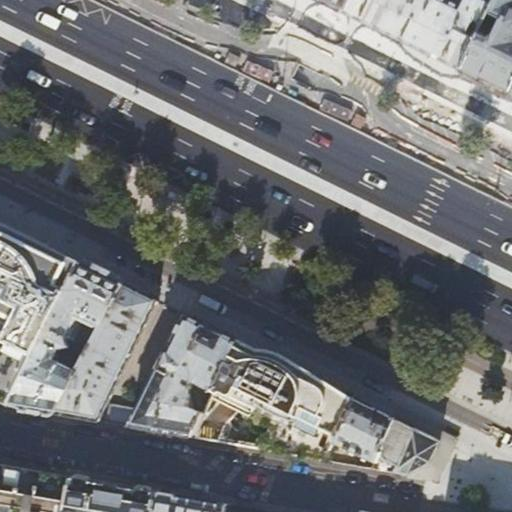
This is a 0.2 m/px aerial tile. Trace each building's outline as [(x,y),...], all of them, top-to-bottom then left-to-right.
[(347,0),(346,3),(369,14),(392,26),(415,37),(439,48),(462,60),(491,0),(347,0)] [(511,0),(491,0),(462,60),(476,67),(498,78),(511,84),(511,0)] [(0,399),(12,406),(84,265),(55,251),(0,223),(0,324),(13,331),(9,339),(5,337),(4,341),(8,343),(0,358),(0,399)] [(84,265),(12,406),(33,409),(56,413),(80,369),(85,359),(87,355),(82,352),(79,357),(77,356),(71,367),(56,359),(61,350),(71,346),(68,338),(79,318),(101,330),(125,285),(84,265)] [(143,294),(125,285),(101,330),(90,350),(87,355),(85,359),(96,365),(91,375),(80,369),(56,413),(194,437),(205,414),(196,410),(192,393),(197,384),(215,393),(239,341),(214,328),(186,315),(139,409),(109,404),(160,302),(143,294)] [(90,350),(101,330),(79,318),(68,338),(90,350)] [(205,414),(194,437),(327,460),(335,444),(357,399),(299,371),(239,341),(215,393),(205,414)] [(376,461),(395,418),(357,399),(335,444),(352,451),(376,461)] [(373,468),(409,474),(436,479),(445,458),(455,436),(399,409),(395,418),(376,461),(373,468)] [(68,511),(75,477),(0,464),(0,511),(68,511)] [(154,511),(158,492),(75,477),(68,511),(154,511)] [(226,511),(227,504),(158,492),(154,511),(226,511)]
